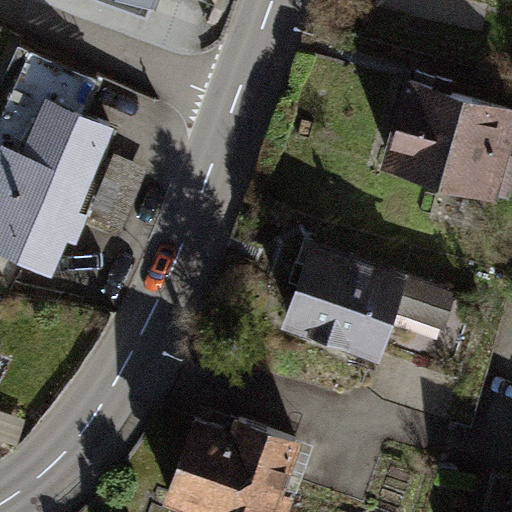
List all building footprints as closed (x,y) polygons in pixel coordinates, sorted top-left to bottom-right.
[(0,142),(7,146),(0,163),(0,247),(69,277),(97,214),(129,228),(154,170),(122,156),(129,139),(91,122),(108,83),(31,49),(0,120),(0,142)] [(501,220),(511,179),(511,127),(397,95),(372,183),(501,220)] [(460,303),(300,248),(270,336),(430,391),(460,303)] [(181,419),(152,511),(282,511),(300,455),(181,419)] [(511,511),(511,494),(496,491),(491,511),(511,511)]
